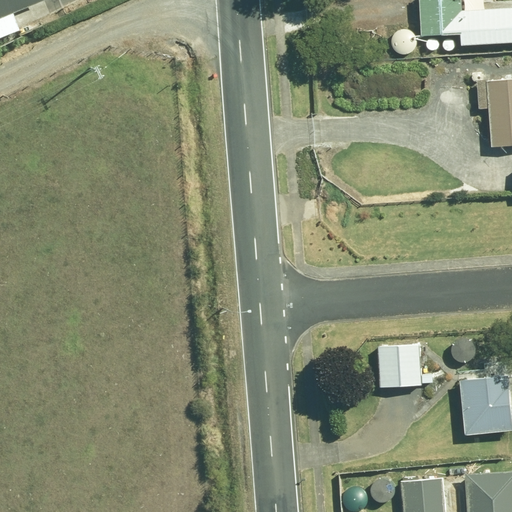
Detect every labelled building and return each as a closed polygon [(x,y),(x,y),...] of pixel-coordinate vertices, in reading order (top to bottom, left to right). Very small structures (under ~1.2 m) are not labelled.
[(0,0),(0,22),(4,21),(7,28),(22,22),(19,13),(50,0),(0,0)] [(511,8),(473,11),(472,0),(429,0),(432,36),(472,34),(472,46),(511,44),(511,8)] [(497,148),(511,146),(511,81),(492,83),(497,148)] [(389,384),(434,381),(431,340),(385,343),(389,384)] [(511,373),(471,377),(476,430),(511,426),(511,373)] [(511,511),(511,469),(413,478),(415,511),(511,511)]
